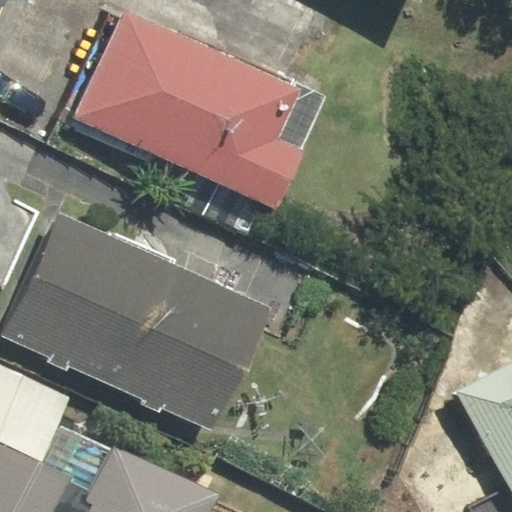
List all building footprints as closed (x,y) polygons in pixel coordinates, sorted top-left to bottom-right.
[(224,55),(125,10),(75,117),(174,162),(224,55)] [(174,162),(275,208),(324,101),(224,55),(174,162)] [(119,387),(175,266),(60,213),(5,334),(119,387)] [(433,271),(375,247),(358,291),(416,314),(433,271)] [(212,430),(269,309),(175,266),(119,387),(212,430)] [(511,363),(461,393),(511,483),(511,363)] [(68,511),(34,511),(50,477),(0,454),(0,511),(184,511),(193,495),(90,448),(65,503),(71,506),(68,511)]
